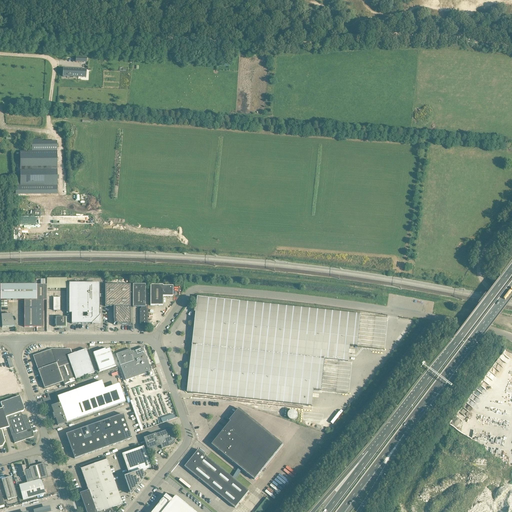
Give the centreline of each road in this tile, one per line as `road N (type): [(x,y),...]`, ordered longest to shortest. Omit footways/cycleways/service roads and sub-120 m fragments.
road 1 (track): [(0,34),(278,45),(423,36),(511,47)]
road 2 (unclassified): [(154,338),(187,294),(201,288),(459,322)]
road 3 (motorway): [(511,267),(372,452)]
road 4 (unclassified): [(133,511),(188,439),(154,338)]
road 5 (motorway): [(401,431),(511,285)]
road 6 (unclassified): [(154,338),(12,338)]
